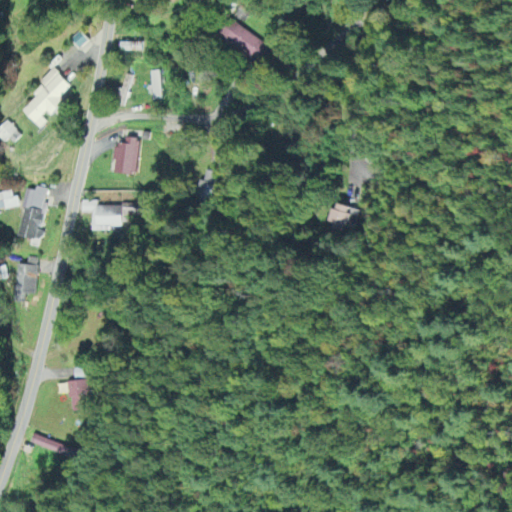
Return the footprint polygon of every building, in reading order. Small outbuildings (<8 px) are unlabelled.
[(259,64),(270,49),(235,24),(224,40),(259,64)] [(43,131),(52,121),(51,121),(66,105),(62,101),(74,88),(55,71),(33,94),(38,99),(24,113),(43,131)] [(151,74),(155,103),(164,102),(160,73),(151,74)] [(117,107),(126,110),(135,78),(126,76),(117,107)] [(0,132),(0,135),(15,148),(24,137),(8,123),(0,132)] [(117,175),(139,176),(140,140),(128,140),(128,146),(118,146),(117,175)] [(214,210),(222,176),(206,172),(198,206),(214,210)] [(50,193),(29,189),(21,238),(42,242),(50,193)] [(94,234),(113,234),(113,229),(125,229),(125,215),(143,216),(143,208),(100,207),(100,203),(84,203),(83,215),(94,215),(94,234)] [(358,211),(339,205),(333,225),(352,231),(358,211)] [(38,297),(39,260),(29,260),(28,267),(18,267),(17,303),(26,304),(27,297),(38,297)] [(73,413),(91,411),(88,382),(70,384),(73,413)]
